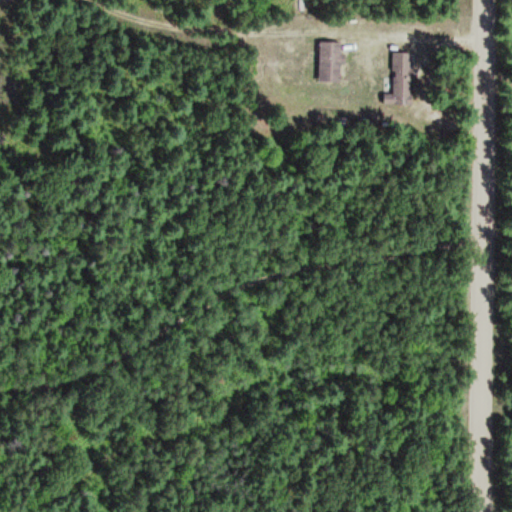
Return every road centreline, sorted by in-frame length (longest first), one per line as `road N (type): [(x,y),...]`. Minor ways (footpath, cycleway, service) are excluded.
road 1 (track): [(0,384),(48,385),(251,280),(482,241)]
road 2 (residential): [(480,511),(482,241)]
road 3 (residential): [(482,241),(483,0)]
